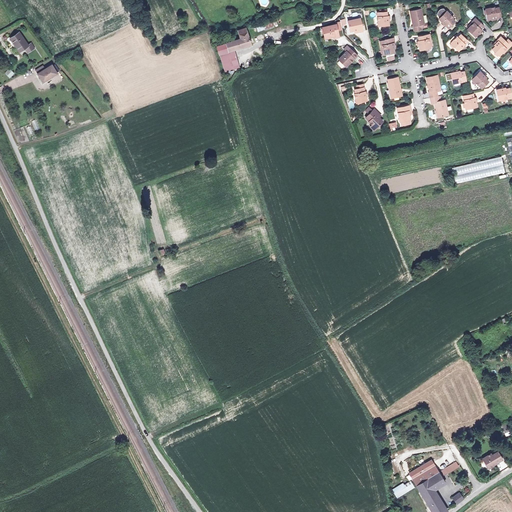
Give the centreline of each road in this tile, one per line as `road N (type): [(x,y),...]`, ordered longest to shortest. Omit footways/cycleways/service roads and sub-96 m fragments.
road 1 (unclassified): [(199,511),(149,441),(0,113)]
road 2 (track): [(0,195),(160,511)]
